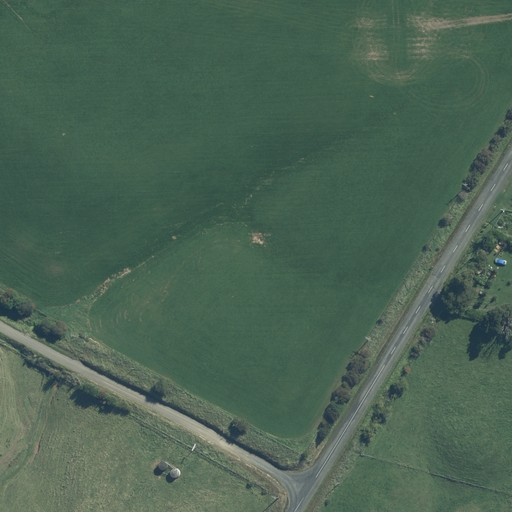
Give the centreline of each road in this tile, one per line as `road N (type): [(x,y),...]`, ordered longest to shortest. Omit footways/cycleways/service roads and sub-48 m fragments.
road 1 (unclassified): [(511,156),(308,490)]
road 2 (unclassified): [(308,490),(0,320)]
